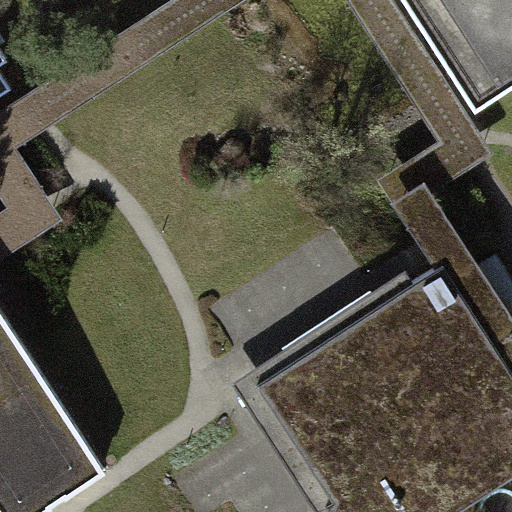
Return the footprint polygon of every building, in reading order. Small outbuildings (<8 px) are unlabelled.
[(0,214),(0,259),(63,220),(15,146),(243,0),(350,0),(442,142),(380,181),(438,271),(444,267),(487,335),(496,348),(511,337),(511,317),(431,192),(491,153),(392,0),(173,0),(0,111),(0,194),(9,209),(0,214)] [(511,0),(407,0),(476,105),(511,80),(511,0)] [(0,51),(0,97),(11,90),(0,73),(0,66),(7,62),(0,51)] [(438,271),(259,385),(327,491),(335,504),(327,509),(329,511),(459,511),(511,478),(511,373),(496,348),(487,335),(444,267),(438,271)] [(0,511),(48,511),(61,504),(105,475),(0,315),(0,511)] [(511,337),(496,348),(511,373),(511,337)]
